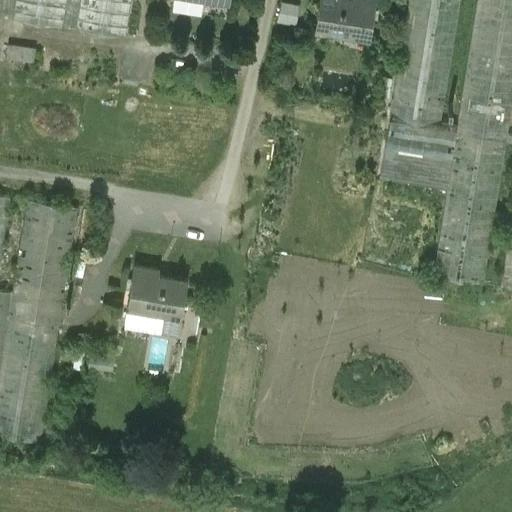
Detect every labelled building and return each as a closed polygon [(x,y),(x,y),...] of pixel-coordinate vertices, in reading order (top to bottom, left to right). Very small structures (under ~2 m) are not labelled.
[(132,0),(0,0),(0,17),(0,16),(127,36),(132,0)] [(295,22),(299,3),(287,0),(281,0),(278,18),(295,22)] [(319,0),(315,31),(316,30),(369,38),(369,40),(370,40),(375,0),(319,0)] [(511,109),(511,0),(477,0),(457,125),(441,123),(460,0),(408,0),(389,117),(390,117),(456,128),(452,155),(433,275),(484,283),(507,141),(511,141),(511,212),(500,286),(511,287),(511,134),(508,133),(511,109)] [(36,48),(8,44),(6,57),(34,61),(36,48)] [(456,128),(390,117),(385,144),(452,155),(456,128)] [(452,155),(385,144),(380,176),(447,187),(452,155)] [(0,266),(11,195),(0,193),(0,433),(41,440),(79,206),(27,198),(12,290),(0,288),(0,266)] [(82,206),(75,251),(87,253),(95,208),(82,206)] [(188,277),(159,272),(160,267),(134,262),(127,308),(128,307),(181,316),(181,317),(188,277)] [(88,364),(110,368),(112,353),(90,349),(88,364)] [(209,458),(173,451),(169,472),(205,479),(209,458)]
